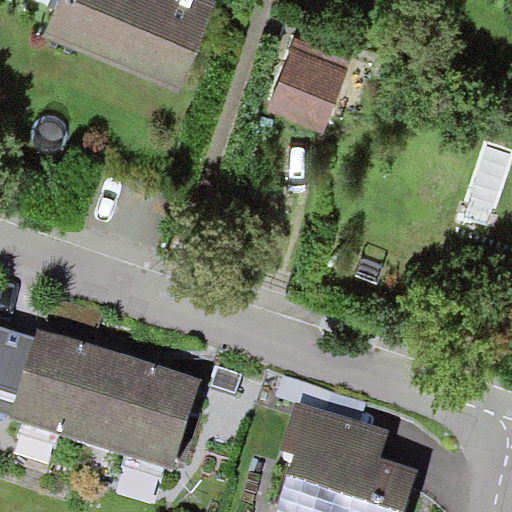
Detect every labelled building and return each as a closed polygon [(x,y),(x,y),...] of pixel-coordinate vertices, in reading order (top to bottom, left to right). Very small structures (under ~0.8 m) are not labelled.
[(216,0),(0,0),(0,1),(184,77),(216,0)] [(275,108),(334,128),(355,64),(297,45),(275,108)] [(17,433),(95,458),(122,372),(44,348),(17,433)] [(122,372),(95,458),(176,482),(202,397),(122,372)] [(396,449),(301,420),(283,478),(298,483),(288,511),(417,511),(424,490),(387,479),(396,449)]
